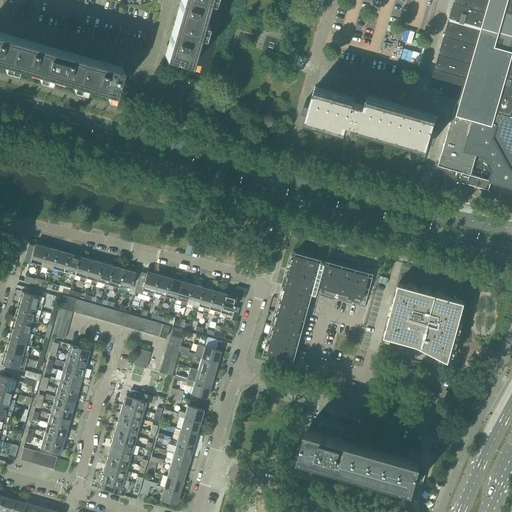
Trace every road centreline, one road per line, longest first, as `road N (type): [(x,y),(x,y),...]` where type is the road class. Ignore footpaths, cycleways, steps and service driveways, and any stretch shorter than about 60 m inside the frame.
road 1 (secondary): [(0,120),(298,206),(511,251)]
road 2 (secondary): [(511,225),(303,184),(0,99)]
road 3 (residential): [(236,377),(262,286),(255,277),(33,224),(17,232),(0,295)]
road 4 (residential): [(0,19),(144,58),(153,54),(168,0)]
road 5 (residential): [(422,431),(236,377)]
road 6 (residential): [(418,91),(320,69),(315,62),(332,0)]
road 7 (residential): [(74,494),(120,331)]
road 8 (residential): [(371,511),(211,466)]
